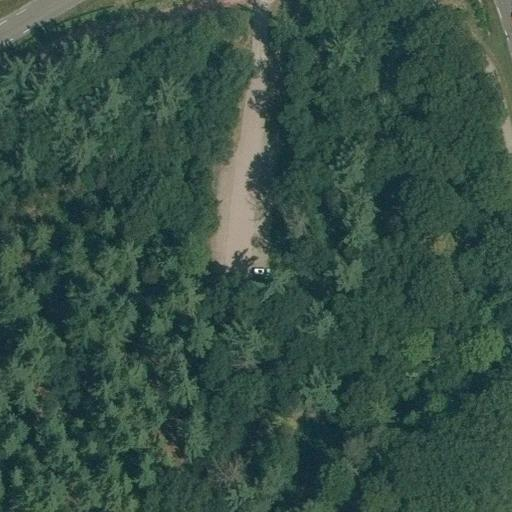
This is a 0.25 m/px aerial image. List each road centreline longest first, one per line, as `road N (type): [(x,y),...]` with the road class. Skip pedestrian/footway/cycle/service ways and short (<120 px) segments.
road 1 (track): [(205,483),(250,455),(241,423),(254,300),(237,269)]
road 2 (track): [(250,455),(366,395),(384,353)]
